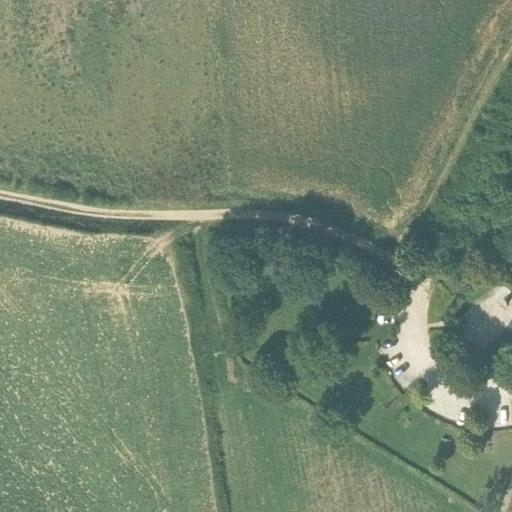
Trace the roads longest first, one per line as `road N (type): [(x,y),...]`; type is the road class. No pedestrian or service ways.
road 1 (track): [(413,296),(389,258),(295,221),(116,217),(0,197)]
road 2 (track): [(225,390),(197,229)]
